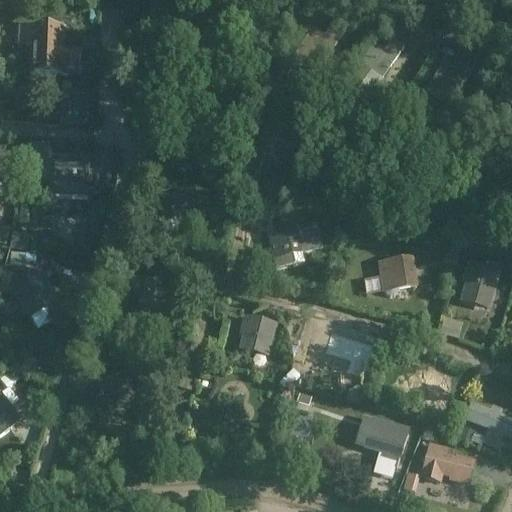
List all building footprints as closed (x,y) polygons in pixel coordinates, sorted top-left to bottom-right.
[(462,11),(463,0),(439,0),(440,1),(457,3),(456,10),(462,11)] [(213,7),(200,51),(224,57),(225,54),(240,58),(250,24),(236,20),(238,14),(213,7)] [(18,29),(18,48),(25,48),(25,47),(29,47),(64,48),(65,32),(70,32),(71,20),(55,19),(55,30),(18,29)] [(312,32),(302,48),(295,43),(288,54),(294,58),(291,63),(304,71),(311,61),(322,69),(347,31),(334,23),(324,39),(312,32)] [(77,41),(77,50),(80,50),(80,51),(82,52),(97,53),(98,45),(98,41),(77,41)] [(374,46),(350,79),(362,87),(370,75),(382,83),(404,51),(392,42),(384,53),(374,46)] [(9,61),(8,83),(29,84),(29,76),(79,78),(80,51),(80,50),(77,50),(64,50),(64,48),(29,47),(29,50),(9,61)] [(433,69),(420,92),(439,104),(446,91),(459,99),(478,62),(465,55),(458,67),(445,60),(439,72),(433,69)] [(511,65),(497,100),(493,110),(511,118),(511,65)] [(153,70),(136,66),(132,82),(149,86),(153,70)] [(187,98),(188,98),(184,124),(206,127),(209,101),(199,100),(201,87),(188,86),(187,98)] [(72,108),(64,108),(65,130),(94,130),(95,95),(72,96),(72,108)] [(274,162),(276,154),(278,155),(287,131),(266,123),(257,147),(266,151),(263,158),(274,162)] [(240,127),(236,139),(243,141),(248,130),(240,127)] [(367,159),(360,156),(360,155),(339,147),(330,172),(351,180),(355,168),(362,171),(367,159)] [(0,186),(14,179),(0,153),(0,186)] [(50,161),(49,198),(88,200),(89,162),(50,161)] [(511,189),(499,183),(480,219),(496,227),(508,202),(511,204),(511,189)] [(182,199),(158,204),(163,227),(182,223),(180,212),(184,211),(209,206),(207,194),(182,199)] [(0,230),(0,246),(5,248),(9,232),(0,230)] [(303,231),(268,239),(274,263),(301,256),(301,255),(309,253),(303,231)] [(12,235),(10,251),(26,255),(30,239),(12,235)] [(458,253),(449,251),(445,266),(455,268),(458,253)] [(10,256),(9,268),(24,269),(26,257),(10,256)] [(410,260),(379,265),(381,280),(384,295),(384,296),(384,295),(387,298),(390,299),(394,298),(397,296),(397,294),(416,291),(410,260)] [(489,263),(487,273),(468,268),(465,278),(468,279),(461,306),(473,309),(474,306),(489,310),(498,276),(495,275),(497,265),(489,263)] [(40,276),(13,291),(20,304),(29,319),(30,319),(38,332),(43,329),(50,324),(47,318),(43,311),(54,305),(56,304),(40,276)] [(158,283),(134,290),(141,313),(160,307),(157,296),(161,295),(158,283)] [(245,333),(240,353),(252,356),(253,354),(268,357),(275,329),(245,322),(242,332),(245,333)] [(444,323),(439,339),(458,344),(463,328),(444,323)] [(306,330),(307,355),(325,354),(324,329),(306,330)] [(333,332),(327,351),(353,359),(349,370),(365,375),(374,344),(333,332)] [(393,352),(386,357),(392,366),(399,360),(393,352)] [(228,371),(229,365),(218,364),(217,372),(224,374),(228,371)] [(55,371),(49,369),(40,373),(39,379),(52,383),(55,371)] [(16,372),(3,381),(0,383),(7,392),(9,390),(22,380),(16,372)] [(125,376),(106,382),(106,381),(102,383),(107,396),(111,395),(114,405),(116,404),(119,414),(131,410),(127,400),(133,398),(125,376)] [(424,376),(421,413),(441,414),(444,377),(424,376)] [(42,399),(53,402),(56,389),(31,384),(29,395),(42,398),(42,399)] [(228,391),(227,416),(242,417),(243,391),(228,391)] [(5,396),(0,399),(0,438),(1,440),(25,422),(5,396)] [(309,401),(298,398),(296,406),(307,409),(309,401)] [(486,433),(502,440),(511,443),(511,424),(471,408),(464,424),(486,433)] [(372,420),(363,452),(400,463),(410,431),(372,420)] [(470,445),(471,444),(474,435),(475,434),(463,429),(459,440),(470,445)] [(422,442),(432,445),(435,433),(425,430),(422,442)] [(482,447),(485,440),(474,435),(471,444),(481,449),(482,447)] [(469,490),(476,464),(455,459),(454,461),(447,459),(449,452),(429,447),(420,481),(441,487),(442,480),(449,481),(448,484),(469,490)]
